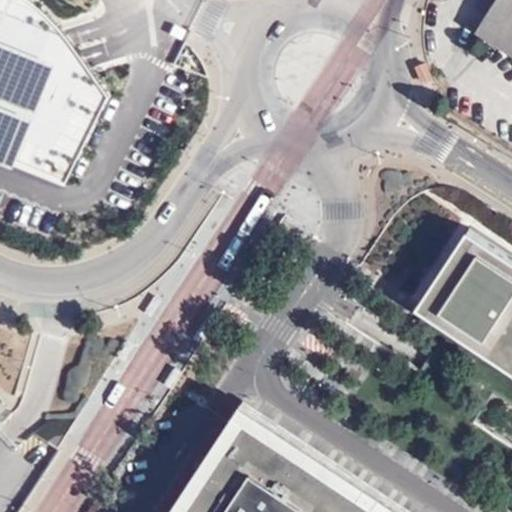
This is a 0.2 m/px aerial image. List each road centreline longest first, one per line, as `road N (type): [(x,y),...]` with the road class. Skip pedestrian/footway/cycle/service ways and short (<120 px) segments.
road 1 (unclassified): [(341,132),(346,234),(257,358),(265,384),(459,511)]
road 2 (secondary): [(212,160),(151,245),(114,268),(70,281),(25,279),(0,268)]
road 3 (residential): [(373,102),(511,189)]
